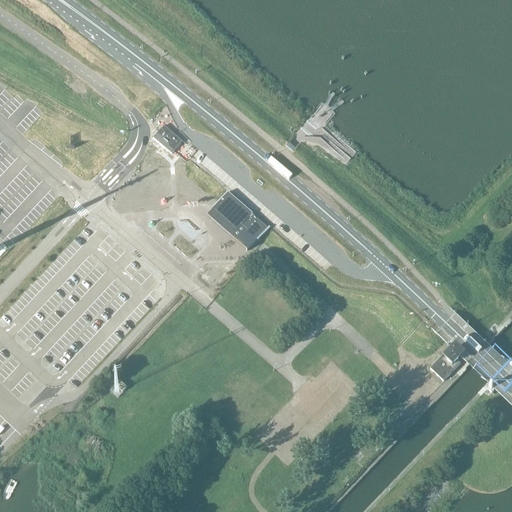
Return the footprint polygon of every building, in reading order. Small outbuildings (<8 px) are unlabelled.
[(157,134),(153,139),(160,145),(171,155),(174,152),(182,142),(164,126),(157,134)] [(219,202),(211,211),(212,211),(213,211),(236,231),(231,237),(247,250),(246,251),(246,252),(267,228),(251,215),(252,214),(258,207),(250,200),(294,150),(290,148),(287,145),(244,195),(233,186),(227,192),(219,202)] [(473,342),(466,349),(468,351),(470,353),(477,346),(475,344),(473,342)] [(444,380),(454,369),(453,368),(460,361),(448,350),(431,367),(444,380)] [(511,360),(508,363),(506,365),(507,367),(507,368),(505,366),(493,378),(493,379),(492,380),(493,382),(491,381),(489,383),(488,383),(486,386),(487,388),(492,392),(494,391),(511,371),(511,360)] [(127,388),(119,381),(115,386),(123,393),(127,388)]
